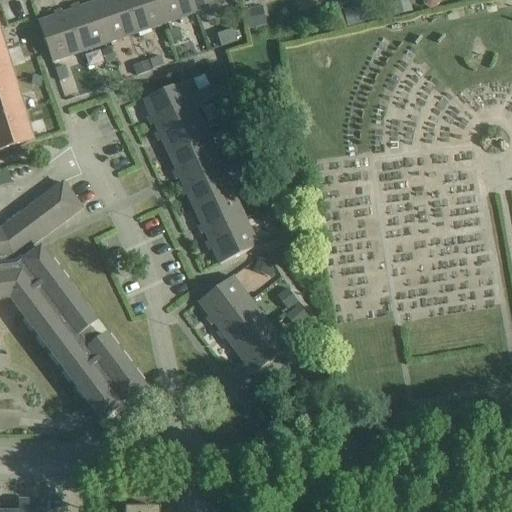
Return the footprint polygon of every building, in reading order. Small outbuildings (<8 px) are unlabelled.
[(137,35),(125,0),(107,0),(95,4),(109,44),(137,35)] [(166,25),(157,0),(125,0),(137,35),(166,25)] [(194,15),(189,0),(157,0),(166,25),(194,15)] [(189,0),(194,15),(223,6),(221,0),(189,0)] [(422,0),(424,6),(430,10),(436,8),(440,2),(439,0),(422,0)] [(410,3),(392,7),(394,16),(412,12),(410,3)] [(109,44),(95,4),(67,14),(80,54),(109,44)] [(261,7),(245,11),(249,30),(265,27),(261,7)] [(358,8),(343,12),(347,28),(362,24),(358,8)] [(80,54),(67,14),(38,24),(51,64),(80,54)] [(182,41),(178,29),(169,33),(173,44),(182,41)] [(232,29),(218,34),(222,47),(237,42),(232,29)] [(0,153),(33,143),(0,36),(0,153)] [(110,48),(101,51),(106,64),(115,61),(110,48)] [(160,57),(149,60),(152,69),(163,66),(160,57)] [(146,62),(133,67),(137,77),(150,72),(146,62)] [(218,67),(207,72),(213,85),(224,79),(218,67)] [(68,79),(64,68),(55,71),(58,82),(68,79)] [(33,77),(31,85),(40,87),(42,78),(33,77)] [(156,129),(194,111),(182,84),(143,102),(156,129)] [(207,139),(194,111),(156,129),(169,157),(207,139)] [(231,127),(220,132),(224,141),(235,136),(231,127)] [(181,184),(220,166),(207,139),(169,157),(181,184)] [(194,211),(232,193),(220,166),(181,184),(194,211)] [(8,172),(0,174),(0,188),(11,185),(8,172)] [(0,301),(10,300),(88,405),(101,422),(111,415),(121,408),(120,407),(125,403),(126,404),(145,389),(105,335),(87,349),(78,338),(97,324),(40,249),(32,255),(28,250),(46,237),(82,210),(63,184),(57,188),(40,201),(45,207),(4,238),(0,238),(0,301)] [(232,193),(194,211),(207,238),(245,220),(232,193)] [(276,208),(265,213),(270,224),(282,219),(276,208)] [(258,248),(245,220),(207,238),(219,266),(258,248)] [(258,258),(255,268),(273,275),(275,269),(270,267),(271,264),(258,258)] [(217,328),(251,303),(232,278),(198,304),(217,328)] [(287,289),(278,296),(288,309),(297,302),(287,289)] [(269,327),(251,303),(217,328),(235,352),(269,327)] [(297,307),(289,315),(299,326),(308,318),(297,307)] [(287,351),(269,327),(235,352),(253,377),(287,351)]
